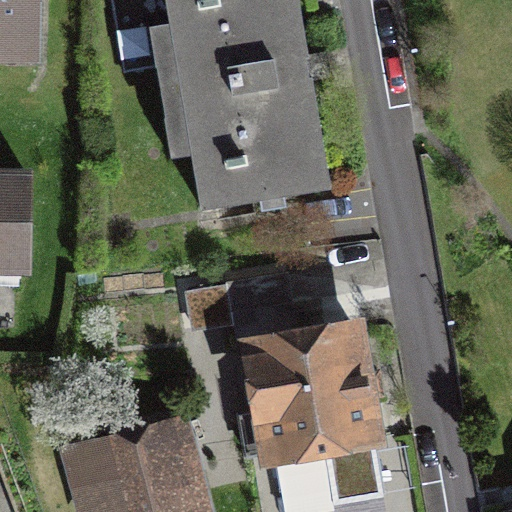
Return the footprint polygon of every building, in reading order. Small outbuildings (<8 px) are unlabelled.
[(0,0),(0,58),(29,59),(30,0),(0,0)] [(111,0),(123,72),(177,63),(201,209),(330,187),(312,78),(307,78),(304,57),(308,57),(298,0),(111,0)] [(0,263),(26,264),(28,179),(0,178),(0,263)] [(239,351),(252,349),(262,411),(240,414),(246,455),(269,451),(270,455),(276,454),(281,488),(330,479),(335,504),(384,496),(367,397),(383,394),(379,371),(363,374),(355,328),(298,338),(286,273),(227,283),(228,285),(188,292),(194,328),(234,322),(239,351)] [(97,440),(70,447),(85,511),(111,505),(112,511),(192,511),(173,434),(162,437),(159,427),(137,432),(139,443),(101,452),(97,440)]
